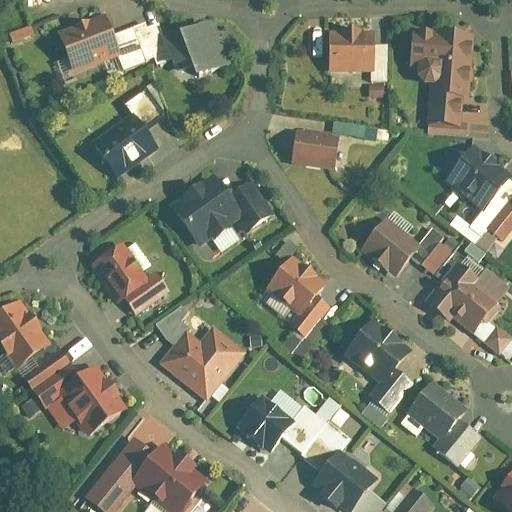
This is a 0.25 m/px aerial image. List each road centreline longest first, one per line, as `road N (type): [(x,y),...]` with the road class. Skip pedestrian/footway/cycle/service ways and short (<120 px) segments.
road 1 (residential): [(240,151),(272,174),(325,255),(511,409)]
road 2 (residential): [(52,267),(135,385),(282,511)]
road 3 (residential): [(273,23),(311,12),(497,17)]
road 4 (residential): [(52,267),(105,221),(217,152),(240,151)]
road 5 (residential): [(139,0),(273,23)]
road 6 (residential): [(240,151),(265,99),(273,23)]
road 7 (residential): [(497,17),(498,129),(511,146)]
